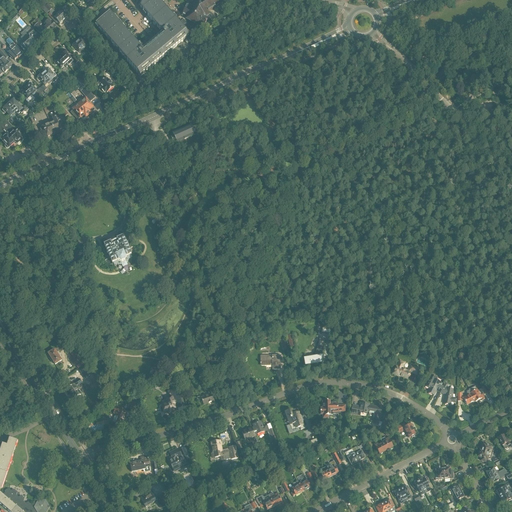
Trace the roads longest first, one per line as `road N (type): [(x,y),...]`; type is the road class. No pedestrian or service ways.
road 1 (residential): [(78,455),(300,387),(343,382),(405,398),(451,440)]
road 2 (primary): [(0,186),(349,28)]
road 3 (residential): [(511,170),(373,32)]
road 4 (residential): [(105,121),(250,0)]
road 5 (residential): [(313,511),(451,440)]
road 6 (secondary): [(78,455),(0,331)]
road 7 (residential): [(98,0),(0,89)]
